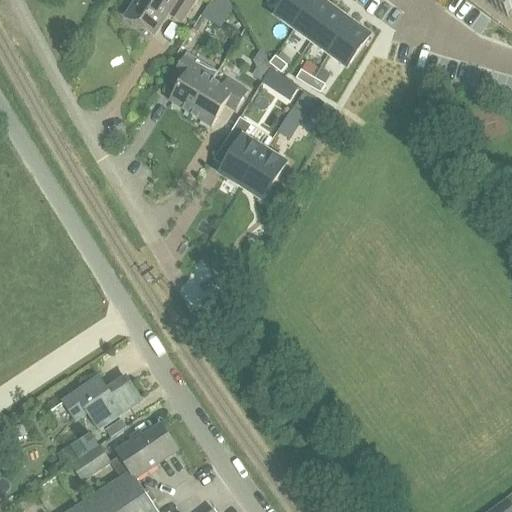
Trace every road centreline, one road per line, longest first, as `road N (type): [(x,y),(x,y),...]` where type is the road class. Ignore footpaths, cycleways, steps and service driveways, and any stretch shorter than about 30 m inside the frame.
road 1 (residential): [(259,511),(0,108)]
road 2 (residential): [(13,0),(149,230)]
road 3 (residential): [(511,64),(452,45),(418,0)]
